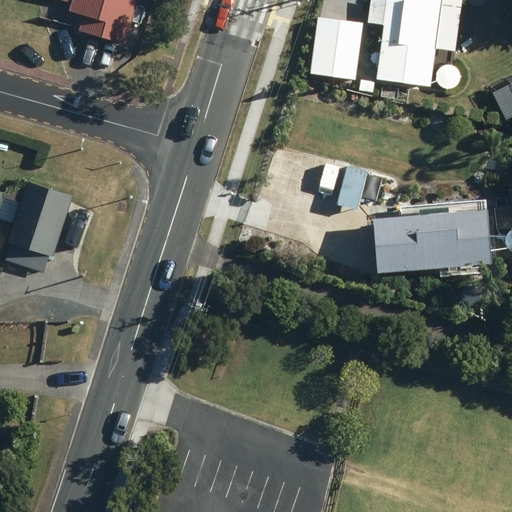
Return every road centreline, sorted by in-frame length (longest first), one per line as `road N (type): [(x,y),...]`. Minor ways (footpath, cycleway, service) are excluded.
road 1 (secondary): [(80,511),(196,148)]
road 2 (residential): [(0,91),(196,148)]
road 3 (secondary): [(196,148),(246,0)]
